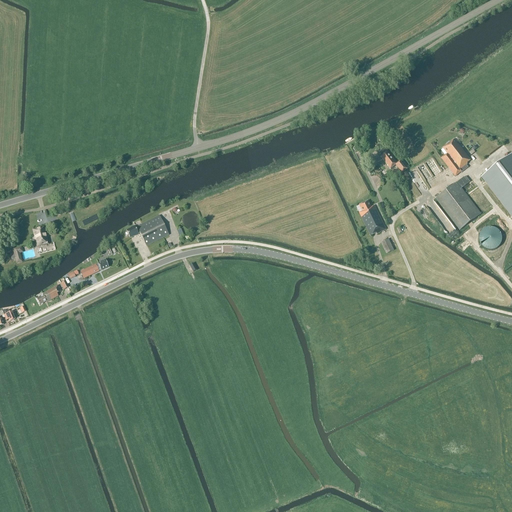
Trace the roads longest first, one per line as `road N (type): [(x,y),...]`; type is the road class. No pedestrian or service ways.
road 1 (secondary): [(0,205),(275,121),(498,0)]
road 2 (secondary): [(0,340),(171,258),(222,249),(266,253),(511,321)]
